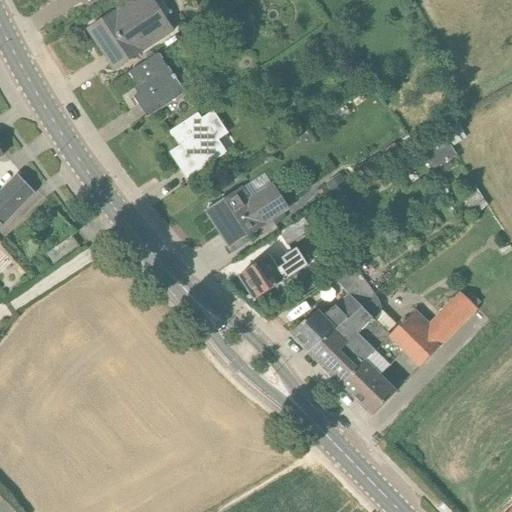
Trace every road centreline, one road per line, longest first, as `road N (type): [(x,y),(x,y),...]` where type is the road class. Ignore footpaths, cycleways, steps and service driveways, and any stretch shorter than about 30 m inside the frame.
road 1 (secondary): [(176,282),(53,124),(0,23)]
road 2 (secondary): [(300,411),(276,366),(243,330),(176,282)]
road 3 (secondary): [(176,282),(237,363),(300,411)]
